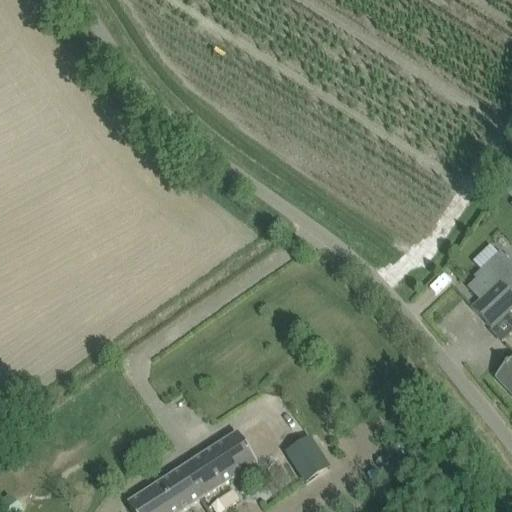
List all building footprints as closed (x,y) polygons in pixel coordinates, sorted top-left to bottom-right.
[(511,292),(511,266),(501,255),(476,279),(478,282),(470,290),(481,303),(500,285),(510,295),(511,292)] [(473,311),(492,331),(511,312),(511,297),(510,295),(500,285),(481,303),(473,311)] [(511,366),(497,381),(507,391),(511,396),(511,366)] [(184,471),(203,502),(242,477),(258,466),(239,436),(184,471)] [(129,507),(131,511),(187,511),(203,502),(184,471),(129,507)]
